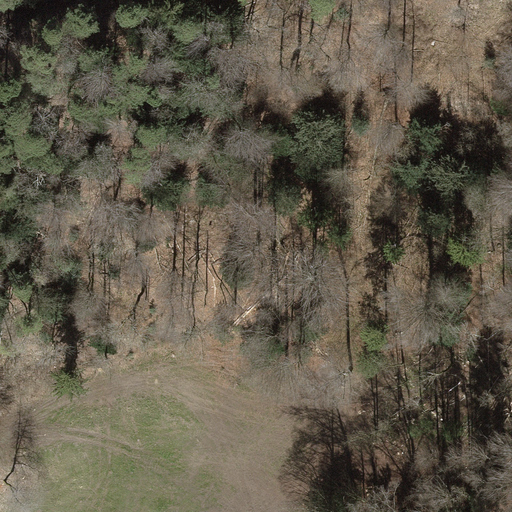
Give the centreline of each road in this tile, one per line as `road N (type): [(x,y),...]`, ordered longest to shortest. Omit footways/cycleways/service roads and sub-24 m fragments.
road 1 (motorway): [(0,139),(511,243)]
road 2 (motorway): [(511,70),(163,0)]
